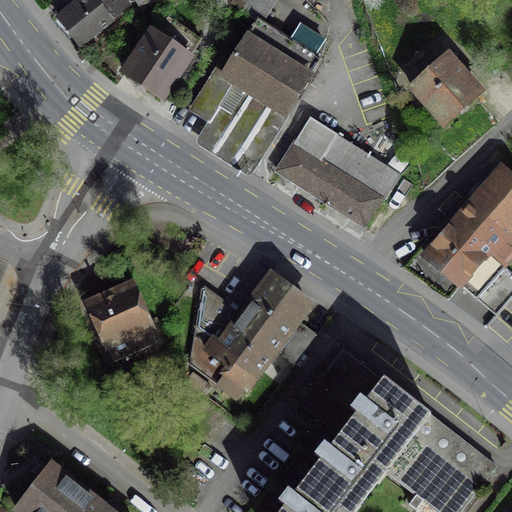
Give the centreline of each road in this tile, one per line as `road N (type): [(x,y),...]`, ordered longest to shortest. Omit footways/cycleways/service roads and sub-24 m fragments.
road 1 (primary): [(143,150),(347,275),(511,402)]
road 2 (residential): [(2,390),(164,511)]
road 3 (primary): [(0,13),(61,88),(143,150)]
road 4 (residential): [(48,267),(143,150)]
road 5 (residential): [(2,390),(48,267)]
